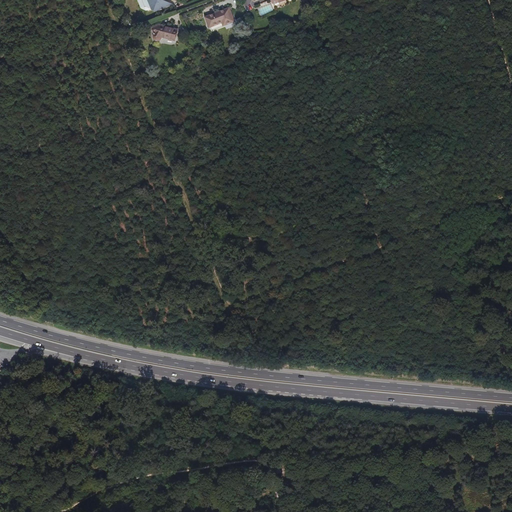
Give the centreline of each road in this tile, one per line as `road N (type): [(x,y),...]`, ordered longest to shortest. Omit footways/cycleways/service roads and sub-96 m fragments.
road 1 (primary): [(511,398),(228,370),(98,349),(0,320)]
road 2 (primary): [(0,331),(96,359),(225,381),(511,409)]
